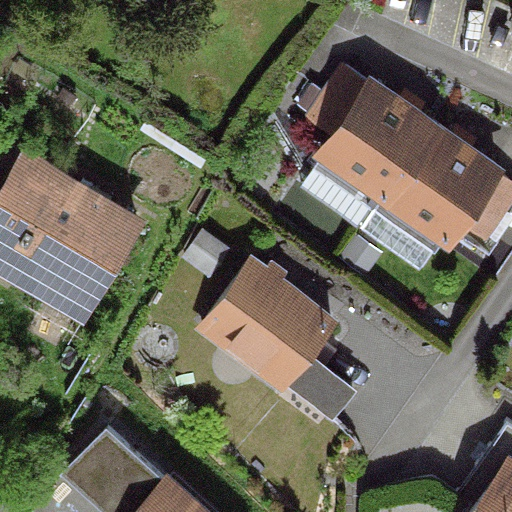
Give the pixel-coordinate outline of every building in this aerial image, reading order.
[(430,120),(367,77),(317,148),(380,192),(430,120)] [(443,235),(492,164),(430,120),(380,192),(443,235)] [(52,278),(83,297),(130,215),(23,153),(21,157),(30,161),(21,177),(12,172),(0,193),(0,248),(3,250),(0,255),(0,265),(44,291),(52,278)] [(325,414),(329,409),(348,384),(302,350),(327,316),(246,257),(201,318),(223,333),(220,339),(256,365),(260,361),(282,378),(280,381),(325,414)] [(470,504),(464,511),(511,511),(511,424),(503,418),(452,492),(470,504)] [(198,511),(104,426),(63,470),(108,511),(198,511)]
